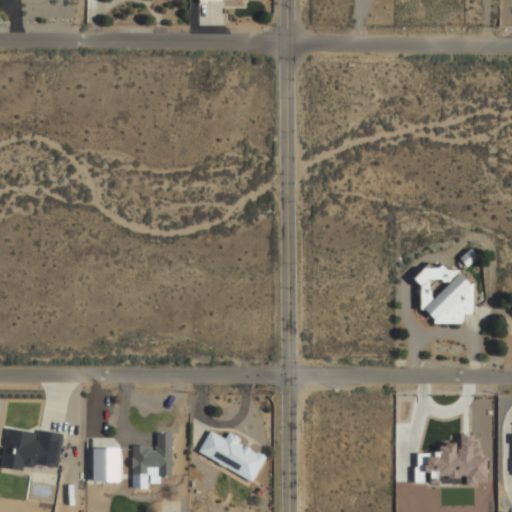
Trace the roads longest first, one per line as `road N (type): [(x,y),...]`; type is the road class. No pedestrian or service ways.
road 1 (residential): [(0,370),(511,375)]
road 2 (tertiary): [(289,0),(290,511)]
road 3 (residential): [(511,39),(0,39)]
